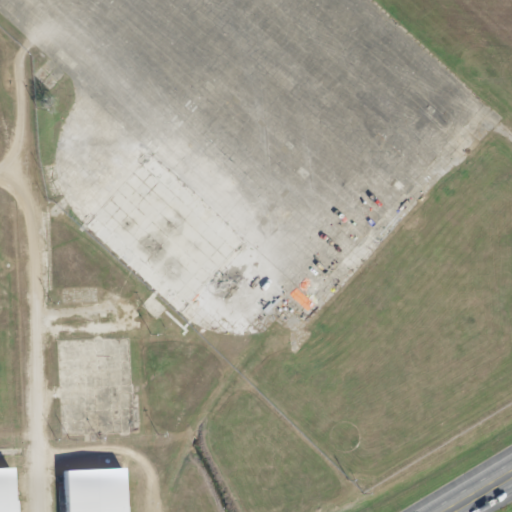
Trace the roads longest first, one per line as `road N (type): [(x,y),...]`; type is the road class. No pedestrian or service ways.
road 1 (residential): [(35,511),(20,66)]
road 2 (residential): [(165,511),(158,470),(200,385)]
